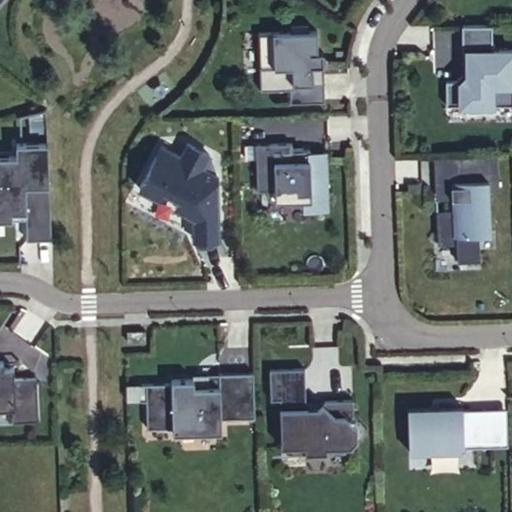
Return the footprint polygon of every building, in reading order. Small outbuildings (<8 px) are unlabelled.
[(310,21),(292,22),(292,29),(259,30),(261,66),(275,65),(275,87),(291,86),(291,100),(325,100),(325,79),(320,80),(319,63),(324,63),(324,46),(319,46),(318,25),(310,26),(310,21)] [(511,48),(490,49),(490,24),(461,24),(460,79),(443,79),(443,104),(465,104),(465,110),(490,110),(490,104),(511,104),(511,85),(511,48)] [(21,141),(16,141),(17,153),(0,153),(0,217),(12,217),(12,209),(26,209),(27,237),(52,236),(49,140),(48,119),(47,106),(22,113),(21,141)] [(257,144),(259,190),(277,189),(277,200),(305,199),(305,210),(329,209),(327,152),(311,152),(311,150),(293,150),(293,143),(257,144)] [(186,156),(164,144),(141,189),(160,199),(163,192),(182,201),(178,210),(196,220),(197,243),(222,243),(220,184),(204,175),(215,157),(192,144),(186,156)] [(498,154),(462,155),(462,182),(453,182),(454,202),(436,203),(437,241),(455,240),(456,260),(479,260),(478,233),(490,233),(489,189),(499,189),(498,154)] [(434,156),(436,203),(454,202),(453,182),(462,182),(462,155),(434,156)] [(126,329),(126,340),(146,340),(145,328),(126,329)] [(13,418),(37,416),(35,376),(18,377),(17,361),(0,361),(0,403),(12,403),(13,418)] [(358,439),(357,419),(355,413),(354,399),(326,400),(319,406),(307,407),(305,367),(270,368),(271,399),(280,399),(282,446),(305,446),(305,452),(328,452),(327,447),(351,446),(358,439)] [(219,384),(208,384),(208,372),(193,372),(193,378),(170,378),(170,381),(146,382),(126,383),(127,399),(146,398),(147,426),(173,426),(173,432),(221,430),(220,396),(254,395),(253,370),(219,371),(219,384)] [(407,406),(409,455),(464,453),(464,451),(502,449),(501,406),(463,407),(462,404),(407,406)]
